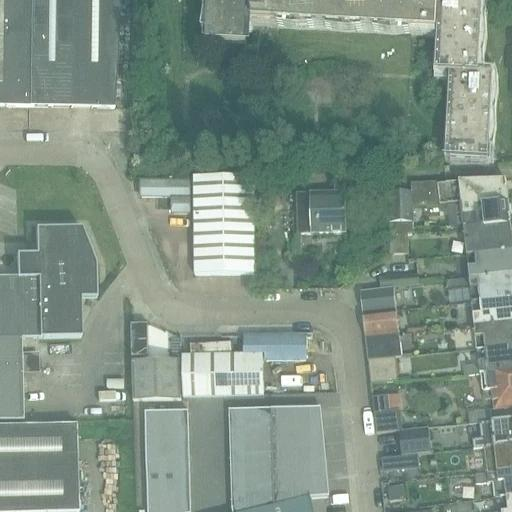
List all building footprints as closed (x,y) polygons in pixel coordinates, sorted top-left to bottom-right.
[(0,0),(0,108),(29,109),(29,0),(0,0)] [(29,0),(29,109),(114,110),(119,0),(29,0)] [(345,29),(346,0),(209,0),(207,44),(246,46),(247,23),(253,24),(345,29)] [(346,0),(345,29),(443,34),(441,75),(455,75),(450,159),(489,161),(493,75),(479,75),(483,0),(346,0)] [(112,125),(112,135),(131,136),(132,126),(112,125)] [(255,277),(253,178),(194,178),(195,277),(255,277)] [(436,208),(461,205),(461,204),(473,203),(474,208),(508,203),(506,182),(410,185),(411,193),(412,193),(412,209),(436,207),(436,208)] [(412,193),(411,193),(388,194),(389,225),(393,225),(413,224),(412,209),(412,193)] [(346,235),(346,215),(346,194),(293,196),(294,236),(346,235)] [(461,204),(463,228),(482,227),(482,230),(511,226),(510,218),(509,218),(509,217),(511,214),(511,208),(508,206),(508,203),(474,208),(473,203),(461,204)] [(413,235),(413,224),(393,225),(393,234),(390,241),(390,256),(409,256),(408,236),(413,235)] [(466,242),(468,257),(475,256),(475,255),(511,250),(511,238),(511,236),(511,226),(482,230),(482,227),(463,228),(464,242),(466,242)] [(0,279),(0,423),(23,423),(21,341),(81,339),(80,299),(94,298),(94,267),(79,232),(37,233),(38,258),(17,259),(18,279),(0,279)] [(468,270),(470,281),(511,276),(511,250),(475,255),(475,256),(476,269),(468,270)] [(380,279),(381,291),(393,290),(396,289),(419,287),(418,276),(380,279)] [(449,307),(472,305),(511,300),(511,276),(470,281),(446,284),(449,307)] [(245,290),(245,279),(209,280),(209,290),(245,290)] [(381,291),(360,293),(363,317),(396,313),(394,290),(393,290),(381,291)] [(511,300),(472,305),(474,327),(511,323),(511,300)] [(363,319),(365,340),(399,336),(396,315),(363,319)] [(161,347),(160,316),(148,316),(149,347),(161,347)] [(212,318),(197,320),(198,331),(213,330),(212,318)] [(484,337),(486,350),(511,347),(511,323),(474,327),(476,337),(484,337)] [(401,359),(399,336),(365,340),(368,362),(395,359),(401,359)] [(184,359),(184,400),(265,399),(265,366),(306,366),(306,337),(245,338),(246,358),(184,359)] [(464,377),(481,375),(511,371),(511,347),(486,350),(487,364),(479,365),(479,366),(462,368),(464,377)] [(395,359),(368,362),(370,386),(398,383),(395,359)] [(132,363),(133,403),(181,402),(180,362),(132,363)] [(511,371),(481,375),(484,401),(493,400),(494,412),(511,410),(511,371)] [(316,387),(317,375),(284,374),(284,386),(316,387)] [(372,399),(376,433),(376,435),(399,433),(402,433),(399,412),(389,413),(388,397),(372,399)] [(261,511),(274,509),(309,500),(328,499),(320,409),(318,409),(271,411),(271,425),(270,425),(270,417),(265,417),(265,411),(229,412),(231,511),(261,511)] [(480,425),(491,423),(490,412),(467,414),(469,426),(480,425)] [(190,511),(188,413),(145,414),(147,511),(190,511)] [(474,450),(494,448),(511,446),(511,420),(491,423),(480,425),(481,441),(473,442),(474,450)] [(0,511),(77,511),(75,426),(0,428),(0,511)] [(402,433),(399,433),(401,458),(403,458),(408,457),(431,455),(428,430),(402,433)] [(511,446),(494,448),(497,473),(511,471),(511,446)] [(358,458),(345,458),(344,489),(357,489),(358,458)] [(383,460),(384,472),(385,472),(400,471),(399,459),(383,460)] [(493,484),(495,499),(511,497),(511,471),(497,473),(474,476),(475,486),(493,484)] [(511,511),(511,497),(495,499),(495,500),(500,499),(501,511),(511,511)] [(261,511),(310,511),(307,502),(309,501),(309,500),(274,509),(261,511)]
